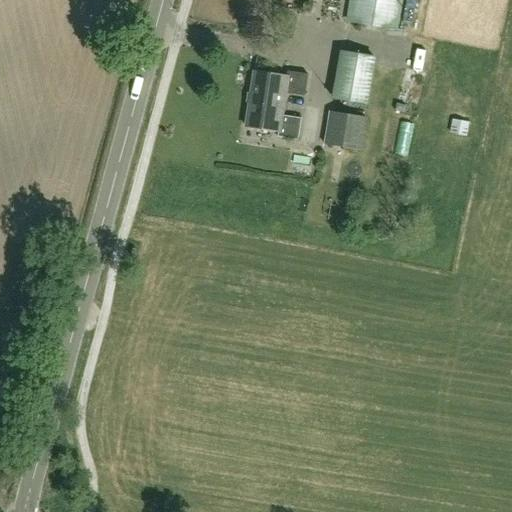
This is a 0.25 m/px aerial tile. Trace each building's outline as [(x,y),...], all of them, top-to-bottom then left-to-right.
[(396,30),(400,0),(352,0),(349,22),(396,30)] [(342,41),(332,92),(353,97),(356,85),(365,87),(374,47),(342,41)] [(425,111),(429,72),(406,70),(401,108),(425,111)] [(305,96),(308,75),(287,72),(287,77),(254,72),(246,127),(278,132),(278,137),(298,140),(301,119),(282,116),(285,94),(305,96)] [(338,98),(331,132),(361,138),(368,104),(338,98)] [(412,140),(413,111),(397,111),(396,140),(412,140)]
